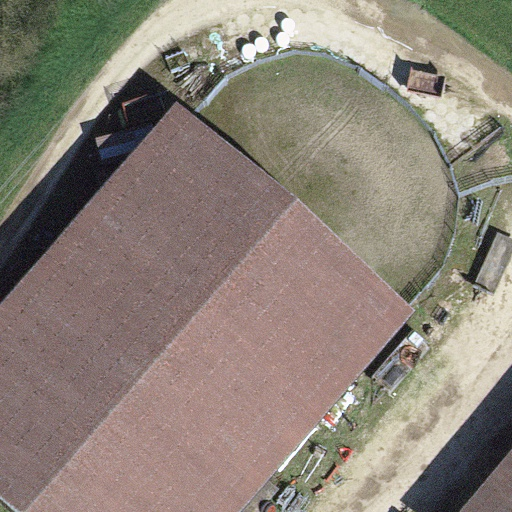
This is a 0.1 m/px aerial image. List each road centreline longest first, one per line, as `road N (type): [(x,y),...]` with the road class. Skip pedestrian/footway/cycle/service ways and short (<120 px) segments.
road 1 (track): [(269,0),(62,140),(0,227)]
road 2 (track): [(511,91),(279,0)]
road 3 (track): [(511,339),(375,511)]
